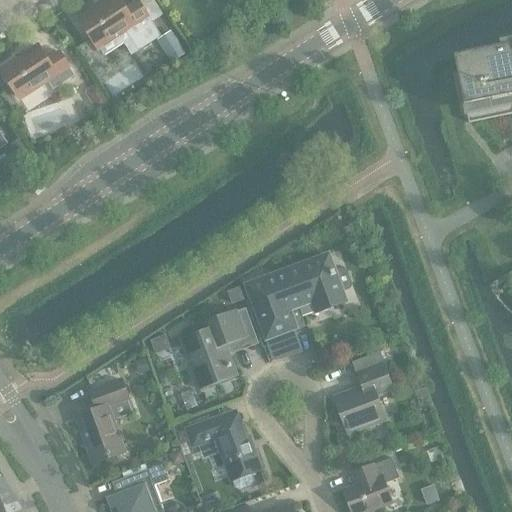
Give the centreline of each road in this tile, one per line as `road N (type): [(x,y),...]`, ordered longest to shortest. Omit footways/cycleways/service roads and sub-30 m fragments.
road 1 (tertiary): [(0,251),(389,0)]
road 2 (residential): [(320,484),(254,412),(259,392),(276,377),(304,378),(317,399)]
road 3 (residential): [(62,511),(0,402)]
